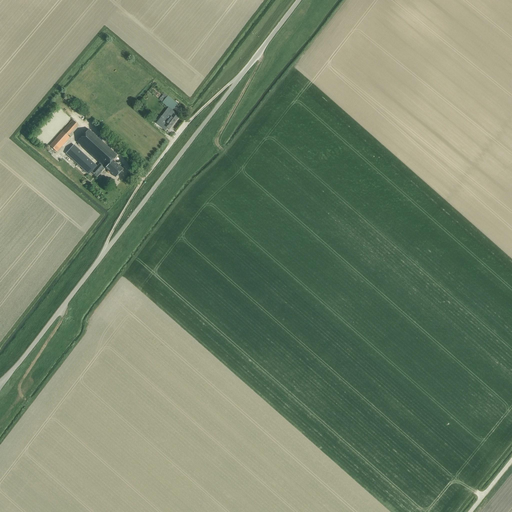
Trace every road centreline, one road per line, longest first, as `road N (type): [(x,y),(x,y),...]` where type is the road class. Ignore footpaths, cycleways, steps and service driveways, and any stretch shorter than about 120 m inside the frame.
road 1 (unclassified): [(13,369),(299,0)]
road 2 (track): [(106,243),(142,179),(229,84)]
